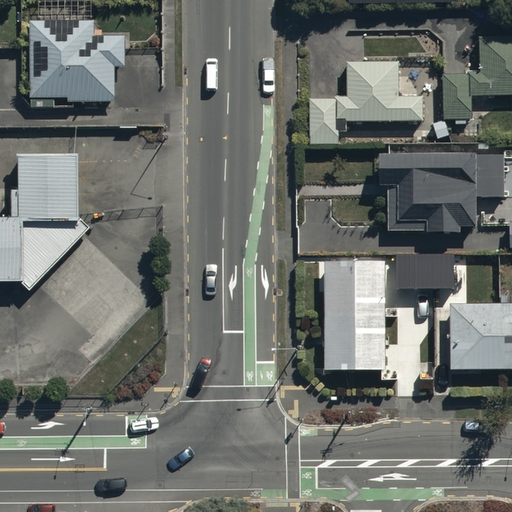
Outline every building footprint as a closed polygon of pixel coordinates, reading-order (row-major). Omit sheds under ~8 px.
[(125,65),(125,32),(94,32),(94,19),(92,19),(92,0),(38,0),(38,18),(29,18),(29,105),(53,105),(53,97),(66,97),(66,100),(114,100),(114,65),(125,65)] [(443,71),(442,118),(470,119),(470,94),(511,94),(511,35),(479,35),(478,71),(443,71)] [(334,96),(308,96),(307,143),(339,144),(339,129),(336,129),(336,116),(344,116),(344,121),(422,123),(423,95),(398,94),(399,61),(347,60),(346,94),(334,94),(334,96)] [(503,152),(377,151),(377,184),(387,184),(387,230),(460,231),(460,224),(475,224),(475,195),(503,195),(503,152)] [(0,216),(0,277),(29,278),(77,231),(77,211),(77,162),(77,154),(13,154),(13,216),(0,216)] [(396,252),(395,286),(455,287),(456,253),(396,252)] [(383,257),(324,259),(326,368),(385,367),(383,257)] [(511,300),(449,301),(449,367),(511,366),(511,300)]
